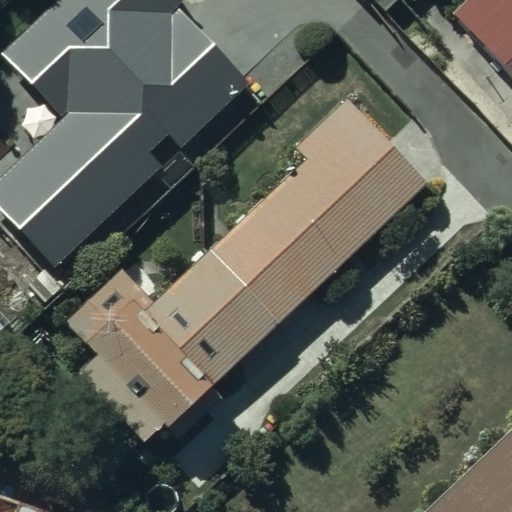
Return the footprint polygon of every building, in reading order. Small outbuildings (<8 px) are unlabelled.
[(184,1),(182,0),(66,0),(1,63),(62,125),(0,185),(0,218),(52,273),(158,170),(145,157),(164,139),(178,154),(246,88),(172,12),(184,1)] [(398,0),(370,0),(384,14),(398,0)] [(511,0),(470,0),(451,19),(511,83),(511,0)] [(207,394),(425,186),(345,103),(293,153),(305,165),(153,310),(119,275),(64,328),(96,362),(76,381),(143,452),(162,434),(174,447),(218,405),(207,394)] [(511,511),(511,432),(427,511),(511,511)] [(0,511),(35,511),(0,499),(0,511)]
